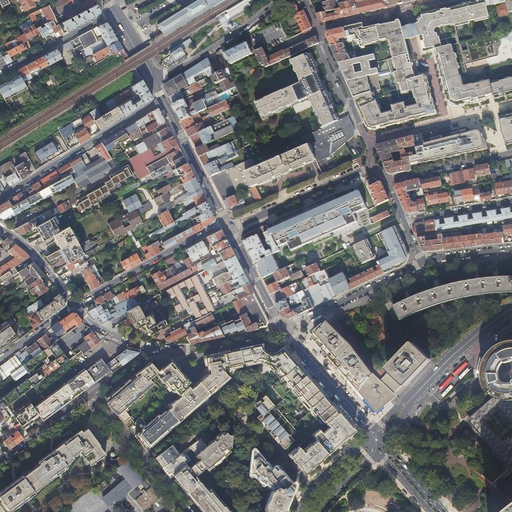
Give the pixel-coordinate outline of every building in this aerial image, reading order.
[(2,6),(10,3),(8,0),(0,0),(0,2),(3,8),(2,6)] [(20,0),(22,2),(24,6),(25,10),(26,11),(38,6),(36,2),(38,1),(37,0),(20,0)] [(59,0),(55,2),(59,12),(83,0),(59,0)] [(95,0),(92,0),(88,2),(65,14),(66,18),(68,20),(98,4),(96,1),(95,0)] [(195,0),(194,1),(191,2),(188,4),(157,23),(162,32),(207,4),(209,3),(210,3),(211,2),(212,2),(214,0),(195,0)] [(209,3),(207,4),(162,32),(164,35),(221,0),(214,0),(212,2),(211,2),(210,3),(209,3)] [(251,5),(249,2),(251,0),(244,0),(227,11),(228,14),(226,15),(228,19),(231,17),(237,13),(241,11),(251,5)] [(336,9),(341,8),(340,7),(336,8),(334,0),(333,0),(328,2),(324,3),(326,12),(328,11),(336,9)] [(343,18),(359,14),(355,0),(354,0),(339,3),(340,7),(341,8),(343,18)] [(355,0),(359,14),(388,7),(388,6),(413,0),(414,1),(417,0),(355,0)] [(459,0),(450,2),(451,8),(454,23),(459,22),(460,22),(470,20),(470,18),(475,16),(475,18),(490,15),(487,6),(485,0),(459,0)] [(285,15),(286,18),(293,16),(292,14),(299,10),(295,1),(287,4),(291,12),(285,15)] [(101,10),(98,4),(68,20),(63,23),(67,31),(100,13),(101,11),(101,10)] [(499,16),(509,14),(508,12),(507,4),(500,6),(500,4),(496,5),(499,16)] [(54,19),(56,18),(49,5),(29,14),(33,21),(37,19),(35,15),(43,11),(48,22),(51,21),(54,19)] [(323,22),(343,18),(341,8),(336,9),(336,12),(335,13),(329,15),(328,11),(326,12),(317,14),(320,20),(323,22)] [(424,52),(435,49),(443,47),(440,34),(435,32),(437,27),(454,23),(451,8),(422,14),(423,16),(421,17),(419,19),(418,21),(419,23),(417,24),(420,36),(424,52)] [(303,32),(312,28),(304,10),(295,15),(303,32)] [(66,18),(65,14),(56,18),(54,19),(56,23),(66,18)] [(55,27),(51,21),(48,22),(46,23),(45,24),(46,26),(50,34),(54,32),(52,28),(55,27)] [(391,47),(393,57),(408,53),(405,40),(402,28),(401,21),(395,23),(395,22),(381,25),(380,24),(364,28),(362,23),(344,27),(347,37),(357,35),(357,39),(359,38),(361,46),(366,45),(366,44),(372,43),(372,42),(381,40),(380,39),(386,38),(390,40),(391,47)] [(108,46),(119,40),(109,23),(105,22),(97,26),(101,34),(102,36),(108,46)] [(262,30),(259,23),(246,32),(248,36),(262,30)] [(462,76),(463,80),(469,78),(466,64),(499,55),(498,52),(501,45),(499,34),(494,35),(459,43),(454,23),(437,27),(435,32),(440,34),(443,47),(453,45),(455,54),(457,54),(460,70),(459,70),(460,77),(462,76)] [(41,33),(39,29),(38,27),(36,28),(34,24),(29,26),(31,30),(31,31),(34,36),(41,33)] [(57,37),(64,33),(60,24),(55,27),(52,28),(54,32),(57,37)] [(409,26),(402,28),(405,40),(412,38),(420,36),(417,24),(409,26)] [(31,30),(29,26),(22,29),(24,34),(27,39),(34,36),(31,31),(31,30)] [(50,34),(46,26),(39,29),(41,33),(43,38),(50,34)] [(108,46),(102,36),(99,38),(98,37),(96,38),(95,37),(101,34),(97,26),(78,37),(78,38),(76,39),(76,38),(73,39),(77,47),(80,52),(77,54),(70,41),(64,44),(74,64),(93,54),(108,46)] [(326,35),(331,46),(341,44),(340,40),(347,38),(347,37),(344,27),(327,31),(326,35)] [(27,39),(24,34),(22,35),(20,36),(11,41),(13,44),(17,42),(18,45),(24,42),(27,48),(29,52),(33,50),(27,39)] [(288,57),(319,43),(316,36),(307,40),(284,51),(283,50),(267,58),(263,48),(255,51),(261,65),(263,65),(265,64),(266,67),(288,57)] [(73,39),(70,41),(77,54),(80,52),(77,47),(73,39)] [(110,50),(112,55),(120,50),(123,48),(119,40),(108,46),(93,54),(97,61),(109,54),(107,51),(110,50)] [(231,64),(252,53),(247,41),(225,52),(231,64)] [(2,54),(7,64),(14,60),(13,59),(12,59),(11,57),(27,48),(24,42),(18,45),(2,54)] [(331,46),(339,63),(351,60),(348,53),(347,54),(344,47),(345,47),(344,43),(341,44),(331,46)] [(464,82),(463,80),(462,76),(460,77),(459,70),(460,70),(457,54),(455,54),(453,45),(443,47),(435,49),(449,101),(450,100),(451,104),(454,105),(457,104),(458,106),(495,96),(491,83),(491,80),(474,84),(468,85),(467,87),(465,87),(463,86),(463,84),(464,82)] [(164,60),(161,62),(162,63),(164,64),(165,65),(167,65),(170,65),(172,65),(174,64),(186,56),(180,46),(170,53),(174,59),(172,61),(168,62),(167,61),(164,60)] [(26,65),(31,74),(48,65),(63,58),(57,48),(26,65)] [(123,48),(120,50),(123,54),(122,54),(125,60),(129,58),(126,53),(123,48)] [(223,59),(224,62),(227,68),(228,68),(229,67),(226,60),(226,58),(222,49),(219,51),(223,59)] [(227,68),(224,62),(223,63),(221,60),(223,59),(219,51),(216,53),(219,58),(210,62),(208,58),(183,73),(190,86),(207,78),(212,75),(223,70),(227,68)] [(321,127),(321,128),(338,120),(307,53),(290,61),(300,83),(283,90),(264,99),(265,99),(255,104),(262,119),(309,97),(313,106),(323,127),(321,127)] [(414,78),(408,53),(393,57),(389,58),(392,70),(394,72),(395,75),(399,92),(412,89),(415,97),(430,94),(425,75),(414,78)] [(375,55),(356,59),(354,60),(351,60),(339,63),(347,81),(367,76),(379,73),(378,68),(371,70),(369,61),(376,59),(375,55)] [(21,77),(23,79),(24,80),(32,76),(31,74),(26,65),(17,70),(21,77)] [(143,79),(136,68),(132,71),(135,76),(138,82),(143,79)] [(228,68),(227,68),(223,70),(227,79),(228,78),(230,77),(231,76),(228,68)] [(227,79),(223,70),(212,75),(216,84),(219,82),(227,79)] [(55,83),(56,86),(59,84),(53,73),(49,76),(53,84),(55,83)] [(379,73),(367,76),(371,92),(373,92),(381,90),(378,80),(380,80),(379,75),(379,73)] [(188,85),(182,74),(176,78),(165,85),(165,86),(165,88),(169,96),(181,91),(180,89),(188,85)] [(206,99),(236,86),(234,82),(232,76),(231,76),(230,77),(233,82),(230,84),(228,78),(227,79),(219,82),(222,88),(205,96),(204,95),(198,98),(198,96),(186,102),(185,99),(173,104),(174,106),(177,111),(203,99),(205,98),(206,99)] [(367,76),(347,81),(354,97),(371,92),(367,76)] [(11,84),(18,96),(23,93),(22,92),(28,89),(23,79),(21,77),(13,82),(13,83),(11,84)] [(505,79),(491,83),(495,96),(495,98),(511,93),(511,77),(509,78),(510,79),(505,80),(505,79)] [(209,82),(207,78),(190,86),(181,91),(169,96),(171,100),(173,104),(185,99),(183,95),(190,91),(192,94),(202,88),(201,86),(209,82)] [(151,98),(152,96),(149,92),(145,84),(143,79),(138,82),(112,98),(118,107),(124,116),(132,111),(150,100),(151,98)] [(0,89),(1,91),(6,101),(11,98),(12,100),(18,96),(11,84),(8,85),(0,89)] [(412,89),(399,92),(401,101),(415,97),(412,89)] [(354,97),(366,123),(369,123),(370,126),(372,127),(375,126),(375,128),(429,115),(429,114),(434,113),(433,110),(430,94),(415,97),(416,104),(405,107),(403,102),(391,105),(392,110),(381,113),(373,92),(371,92),(354,97)] [(95,121),(118,107),(112,98),(89,112),(94,120),(95,121)] [(179,116),(182,121),(198,113),(196,109),(193,111),(192,109),(205,103),(203,99),(177,111),(179,116)] [(189,134),(190,137),(206,129),(203,123),(204,122),(210,119),(209,118),(230,108),(226,100),(204,110),(207,115),(202,118),(199,112),(198,113),(182,121),(182,122),(187,131),(189,134)] [(124,116),(118,107),(95,121),(101,130),(113,123),(124,116)] [(135,122),(138,127),(127,134),(129,137),(131,141),(160,125),(163,129),(168,126),(167,124),(165,122),(163,118),(160,111),(158,108),(146,115),(137,121),(135,122)] [(248,118),(250,124),(257,120),(252,108),(246,111),(248,118)] [(89,112),(80,118),(81,121),(89,116),(92,121),(94,120),(89,112)] [(245,119),(242,113),(234,116),(237,122),(245,119)] [(511,114),(500,117),(503,130),(504,131),(503,132),(507,144),(511,143),(511,114)] [(309,144),(316,159),(317,162),(329,156),(330,155),(331,154),(350,139),(352,137),(353,135),(354,134),(355,133),(355,131),(355,130),(355,128),(349,115),(338,120),(321,128),(312,133),(316,141),(309,144)] [(81,121),(86,128),(88,127),(94,124),(92,121),(89,116),(81,121)] [(59,131),(66,144),(69,142),(66,137),(76,131),(77,132),(78,133),(74,135),(75,136),(74,137),(77,141),(78,140),(80,143),(82,142),(90,137),(86,128),(81,121),(80,118),(59,131)] [(214,125),(211,127),(214,133),(232,125),(229,118),(216,125),(214,125)] [(138,127),(135,122),(134,123),(124,129),(127,134),(138,127)] [(213,141),(238,129),(236,123),(232,125),(214,133),(211,127),(206,129),(190,137),(195,146),(196,149),(207,144),(213,141)] [(157,144),(173,136),(170,131),(168,126),(163,129),(154,134),(142,140),(143,142),(147,149),(151,147),(157,144)] [(119,141),(120,142),(129,137),(127,134),(124,129),(102,142),(107,151),(115,145),(115,144),(119,141)] [(463,130),(460,131),(463,143),(418,154),(408,157),(410,165),(431,161),(444,158),(448,157),(449,155),(455,154),(455,155),(460,154),(459,153),(461,153),(462,152),(464,154),(487,148),(485,138),(483,139),(483,136),(482,133),(477,130),(468,132),(467,129),(463,130)] [(463,143),(460,131),(421,141),(422,142),(416,143),(417,148),(418,151),(418,154),(463,143)] [(415,142),(413,135),(398,139),(401,151),(401,154),(403,158),(408,157),(418,154),(418,151),(408,154),(406,153),(406,150),(405,150),(404,148),(410,147),(415,146),(415,148),(417,148),(416,143),(415,142)] [(161,153),(177,144),(175,140),(173,137),(173,136),(157,144),(161,153)] [(298,139),(264,155),(266,163),(301,146),(298,139)] [(401,151),(398,139),(379,144),(377,147),(384,163),(394,160),(402,159),(403,158),(401,154),(399,154),(400,157),(395,159),(394,160),(391,153),(391,152),(392,152),(396,151),(396,152),(401,151)] [(239,143),(237,140),(220,147),(200,157),(202,159),(204,165),(205,166),(211,163),(209,160),(233,148),(232,146),(239,143)] [(58,151),(52,141),(34,152),(40,162),(58,151)] [(116,166),(112,159),(107,151),(102,142),(94,147),(101,158),(91,164),(84,153),(80,156),(82,160),(72,166),(75,172),(71,174),(74,180),(78,187),(81,186),(82,187),(83,187),(83,188),(105,176),(103,173),(116,166)] [(139,154),(147,149),(143,142),(135,147),(139,154)] [(149,174),(183,156),(181,152),(178,146),(177,144),(161,153),(156,156),(151,147),(147,149),(139,154),(129,159),(140,179),(149,174)] [(200,157),(220,147),(218,144),(210,147),(210,148),(211,149),(209,149),(207,144),(196,149),(197,150),(200,157)] [(255,186),(316,159),(309,144),(267,163),(257,168),(245,173),(252,188),(255,186)] [(29,158),(25,152),(14,159),(18,165),(14,167),(22,179),(27,175),(30,174),(23,162),(29,158)] [(70,162),(72,166),(82,160),(80,156),(74,159),(70,162)] [(163,175),(187,162),(185,159),(183,156),(149,174),(153,181),(163,175)] [(392,175),(412,170),(410,165),(408,157),(403,158),(402,159),(403,161),(395,162),(394,160),(384,163),(388,173),(392,175)] [(250,188),(252,188),(245,173),(257,168),(252,158),(234,166),(227,169),(232,179),(238,194),(239,193),(250,188)] [(14,166),(11,160),(0,167),(0,169),(3,175),(10,186),(17,182),(19,181),(14,173),(12,174),(7,177),(5,174),(6,173),(4,171),(9,169),(14,166)] [(227,169),(234,166),(233,162),(219,169),(217,164),(219,163),(217,160),(211,163),(205,166),(206,167),(207,169),(210,176),(213,175),(226,169),(226,170),(227,169)] [(70,174),(71,174),(75,172),(72,166),(70,162),(67,164),(57,170),(63,178),(68,175),(67,173),(69,172),(70,174)] [(187,162),(163,175),(166,180),(172,176),(173,175),(172,173),(175,171),(177,175),(178,174),(180,173),(181,175),(179,176),(183,183),(194,177),(192,173),(190,169),(188,165),(187,162)] [(489,163),(475,166),(478,177),(491,174),(489,163)] [(79,212),(111,194),(109,191),(116,187),(114,184),(133,174),(128,165),(121,168),(121,169),(109,175),(110,179),(104,182),(105,185),(76,200),(76,202),(74,203),(79,212)] [(20,180),(22,179),(14,167),(14,166),(9,169),(12,174),(14,173),(19,181),(20,180)] [(473,169),(462,171),(464,181),(475,178),(473,169)] [(59,177),(56,171),(41,180),(44,186),(49,183),(50,185),(58,181),(56,179),(59,177)] [(464,181),(462,171),(452,173),(453,178),(450,179),(452,185),(465,182),(464,181)] [(12,206),(0,212),(0,216),(5,219),(14,213),(15,214),(31,205),(30,205),(43,198),(53,193),(52,191),(55,189),(56,191),(69,184),(68,184),(74,180),(71,174),(70,174),(68,175),(63,178),(58,181),(50,185),(46,187),(45,188),(43,189),(35,193),(31,196),(27,198),(12,206)] [(440,176),(421,181),(422,189),(442,184),(440,176)] [(153,199),(156,205),(170,198),(169,197),(180,191),(186,188),(187,192),(186,193),(184,194),(184,195),(174,200),(177,205),(181,203),(202,192),(200,188),(198,184),(194,177),(183,183),(181,184),(175,187),(153,199)] [(372,197),(376,206),(389,200),(381,181),(373,178),(367,181),(371,191),(372,190),(375,195),(372,197)] [(420,178),(406,182),(408,191),(410,191),(419,189),(419,191),(417,192),(417,193),(411,194),(412,197),(414,196),(416,196),(424,194),(422,189),(421,181),(420,178)] [(33,190),(35,193),(43,189),(38,182),(31,186),(33,190)] [(411,213),(418,212),(418,210),(417,202),(414,202),(411,201),(409,195),(408,194),(408,191),(406,182),(396,184),(396,185),(395,187),(406,212),(411,213)] [(495,195),(505,193),(504,183),(493,185),(495,195)] [(153,199),(175,187),(174,185),(170,187),(168,184),(151,194),(153,199)] [(252,188),(250,188),(257,202),(262,199),(255,186),(252,188)] [(473,189),(461,190),(463,201),(474,199),(473,191),(473,189)] [(463,201),(461,190),(454,192),(455,202),(463,201)] [(473,191),(474,199),(477,198),(478,201),(482,200),(481,194),(480,190),(473,191)] [(8,200),(12,206),(27,198),(23,191),(13,197),(8,200)] [(280,246),(288,242),(292,250),(313,241),(332,233),(358,222),(354,214),(367,208),(359,191),(269,230),(271,234),(274,233),(280,246)] [(430,204),(440,203),(439,194),(438,191),(433,192),(434,195),(430,196),(430,195),(428,195),(430,204)] [(197,206),(206,201),(205,199),(204,196),(203,193),(202,192),(181,203),(183,206),(185,205),(185,206),(190,203),(189,203),(194,201),(197,206)] [(482,201),(492,199),(491,192),(481,194),(482,200),(482,201)] [(239,193),(238,194),(223,201),(226,206),(227,209),(231,210),(234,212),(246,207),(239,193)] [(439,194),(440,203),(449,201),(448,193),(439,194)] [(123,201),(129,212),(139,206),(133,195),(123,201)] [(418,210),(426,208),(424,198),(416,200),(417,202),(418,210)] [(0,212),(12,206),(8,200),(4,203),(0,205),(0,212)] [(201,214),(210,209),(208,204),(206,201),(197,206),(182,214),(183,216),(181,217),(178,219),(179,220),(180,220),(181,221),(199,211),(201,214)] [(61,213),(72,207),(71,205),(70,204),(67,206),(65,202),(57,206),(61,213)] [(108,223),(116,237),(143,223),(138,215),(150,208),(147,202),(139,206),(129,212),(108,223)] [(511,211),(511,212),(511,206),(501,208),(502,213),(498,214),(497,209),(487,210),(488,215),(484,216),(483,211),(474,213),(474,218),(470,219),(469,214),(460,215),(461,220),(456,221),(455,216),(446,217),(447,223),(442,223),(441,218),(434,219),(436,231),(511,217),(511,211)] [(36,227),(53,217),(55,216),(51,209),(13,230),(17,233),(18,233),(19,234),(20,235),(31,229),(29,226),(33,224),(35,227),(36,227)] [(200,220),(201,221),(214,215),(212,211),(210,209),(201,214),(199,215),(200,215),(197,216),(190,220),(176,227),(177,230),(188,224),(189,226),(200,220)] [(163,227),(174,221),(168,210),(157,215),(163,227)] [(387,211),(377,215),(379,221),(390,215),(388,211),(388,212),(387,211)] [(199,223),(192,227),(195,232),(199,230),(206,226),(205,225),(209,223),(209,224),(214,221),(215,219),(215,217),(214,215),(201,221),(199,222),(199,223)] [(40,242),(53,235),(54,235),(60,231),(57,225),(53,217),(36,227),(41,236),(36,239),(38,244),(40,242)] [(179,220),(178,219),(174,221),(163,227),(154,232),(156,236),(168,230),(178,224),(177,223),(181,221),(180,220),(179,220)] [(436,231),(434,219),(426,221),(427,225),(413,228),(417,238),(425,237),(437,235),(436,231)] [(244,241),(262,232),(263,232),(264,232),(269,230),(267,224),(255,230),(245,234),(245,237),(244,241)] [(505,235),(511,233),(511,232),(511,224),(502,225),(503,231),(505,231),(505,235)] [(53,235),(60,249),(61,249),(67,246),(69,251),(80,245),(70,226),(60,231),(54,235),(53,235)] [(409,255),(396,226),(382,232),(391,251),(390,252),(392,254),(391,255),(391,256),(379,261),(380,264),(385,273),(405,264),(406,263),(409,255)] [(195,232),(192,227),(173,237),(176,242),(176,243),(185,237),(195,232)] [(495,244),(504,243),(503,232),(485,234),(484,232),(486,232),(486,228),(482,228),(483,234),(484,245),(495,244)] [(219,252),(230,246),(227,240),(223,234),(221,229),(207,237),(211,245),(211,246),(212,246),(214,250),(216,248),(219,252)] [(261,256),(266,254),(267,256),(272,254),(280,251),(271,234),(269,230),(264,232),(263,232),(262,232),(244,241),(255,262),(262,259),(261,256)] [(464,247),(484,245),(483,234),(480,234),(480,232),(477,233),(477,235),(463,236),(464,247)] [(313,241),(316,246),(334,238),(332,233),(313,241)] [(426,252),(444,250),(443,239),(443,234),(439,235),(439,239),(426,241),(425,237),(417,238),(423,250),(426,252)] [(455,248),(464,247),(463,236),(459,237),(459,235),(457,235),(457,237),(453,237),(453,235),(450,236),(450,238),(443,239),(444,250),(455,248)] [(176,242),(173,237),(162,242),(165,247),(164,248),(164,249),(176,242)] [(5,246),(12,241),(7,238),(3,241),(0,242),(0,256),(1,256),(0,255),(0,249),(2,247),(2,248),(5,246)] [(148,258),(160,251),(157,245),(159,244),(157,240),(146,246),(149,252),(144,254),(147,259),(148,258)] [(209,252),(202,240),(194,244),(186,249),(190,256),(193,261),(200,257),(198,255),(200,254),(200,255),(201,254),(202,256),(209,252)] [(366,240),(354,245),(363,264),(375,258),(366,240)] [(14,267),(30,257),(26,252),(19,247),(15,244),(9,250),(10,251),(9,252),(12,256),(13,255),(15,257),(14,257),(0,266),(0,276),(11,269),(14,267)] [(60,249),(46,257),(49,261),(56,258),(55,257),(61,254),(63,258),(66,264),(78,258),(85,254),(80,245),(69,251),(67,246),(61,249),(60,249)] [(205,270),(211,267),(234,255),(233,251),(231,248),(230,246),(219,252),(221,256),(219,256),(214,259),(213,259),(209,261),(201,265),(204,270),(205,270)] [(204,260),(216,253),(214,250),(211,251),(212,252),(202,257),(204,260)] [(133,266),(141,262),(140,260),(136,253),(129,257),(133,266)] [(280,270),(272,254),(267,256),(262,259),(255,262),(263,278),(274,273),(280,270)] [(178,262),(174,255),(165,261),(168,267),(178,262)] [(211,281),(209,282),(208,281),(202,284),(206,292),(219,285),(244,273),(241,268),(239,263),(236,257),(234,255),(211,267),(213,272),(214,272),(216,276),(211,279),(211,281)] [(195,265),(193,261),(190,256),(184,260),(187,265),(183,267),(181,269),(182,271),(195,265)] [(126,270),(133,266),(129,257),(121,262),(124,268),(126,270)] [(66,265),(64,266),(65,268),(66,269),(67,268),(69,271),(75,267),(81,264),(78,258),(66,264),(66,265)] [(24,281),(27,286),(30,284),(35,280),(33,277),(35,276),(37,279),(39,278),(44,274),(37,266),(33,261),(27,265),(30,269),(28,270),(26,266),(17,272),(14,274),(7,279),(3,281),(5,285),(13,280),(13,279),(19,274),(21,277),(28,272),(29,273),(30,272),(31,274),(30,275),(31,276),(24,281)] [(85,262),(81,264),(75,267),(75,268),(78,273),(81,272),(89,267),(85,262)] [(321,271),(317,263),(306,268),(310,276),(315,274),(321,271)] [(198,269),(195,264),(195,265),(182,271),(173,276),(167,279),(165,280),(157,284),(149,288),(147,290),(149,292),(159,287),(160,289),(198,269)] [(360,274),(350,278),(351,282),(349,283),(352,289),(385,273),(380,264),(377,266),(379,270),(375,272),(373,267),(368,270),(369,272),(366,273),(365,271),(362,273),(363,275),(361,276),(360,274)] [(293,271),(290,265),(280,270),(274,273),(278,281),(278,282),(281,281),(283,280),(290,277),(290,276),(299,272),(300,271),(302,270),(301,267),(293,271)] [(84,278),(94,272),(90,266),(89,267),(81,272),(84,278)] [(0,276),(0,283),(2,282),(3,281),(7,279),(14,274),(11,269),(0,276)] [(152,275),(157,284),(165,280),(164,279),(166,278),(167,279),(173,276),(169,269),(161,273),(160,271),(152,275)] [(294,305),(289,307),(290,309),(292,309),(295,316),(314,307),(314,306),(323,302),(323,303),(337,296),(330,281),(324,269),(321,271),(315,274),(316,276),(318,281),(319,283),(317,284),(314,285),(307,289),(298,293),(302,301),(297,303),(294,305)] [(197,274),(200,281),(208,276),(205,270),(204,270),(197,274)] [(96,276),(94,272),(84,278),(85,279),(87,284),(100,277),(99,274),(96,276)] [(300,275),(299,272),(290,276),(290,277),(291,280),(300,275)] [(249,282),(247,280),(246,277),(244,273),(219,285),(224,294),(227,293),(236,288),(240,286),(249,282)] [(142,285),(145,291),(147,290),(149,288),(146,282),(146,283),(141,274),(138,275),(142,285)] [(189,307),(192,312),(193,312),(197,319),(211,312),(215,310),(206,292),(202,284),(200,281),(197,274),(166,290),(170,297),(176,293),(181,303),(175,306),(178,312),(187,308),(189,307)] [(315,274),(310,276),(303,279),(307,289),(314,285),(311,278),(316,276),(315,274)] [(330,281),(337,296),(352,289),(349,283),(345,274),(341,275),(341,274),(333,278),(333,279),(330,281)] [(88,286),(91,290),(104,282),(101,276),(100,277),(87,284),(88,286)] [(394,306),(401,320),(404,318),(408,316),(412,314),(416,313),(420,311),(424,309),(428,308),(432,306),(436,305),(440,303),(445,302),(449,301),(453,300),(461,298),(466,297),(475,295),(485,294),(499,292),(511,291),(511,276),(506,277),(496,277),(487,278),(477,279),(469,280),(462,282),(458,283),(454,283),(450,284),(447,285),(443,286),(439,287),(435,289),(431,290),(426,292),(421,294),(417,295),(412,297),(407,299),(403,301),(398,304),(394,306)] [(36,292),(39,296),(48,290),(43,283),(39,278),(37,279),(35,280),(30,284),(32,288),(30,290),(33,294),(36,292)] [(278,282),(278,281),(267,286),(272,294),(282,289),(278,282)] [(227,293),(231,302),(232,302),(254,292),(251,287),(249,282),(240,286),(243,292),(239,294),(236,288),(227,293)] [(282,289),(272,294),(274,298),(275,302),(285,297),(285,299),(294,295),(292,290),(295,288),(294,284),(282,289)] [(127,300),(134,297),(145,291),(142,285),(138,287),(138,286),(129,291),(124,294),(126,297),(127,300)] [(102,295),(106,301),(110,299),(114,297),(113,295),(110,291),(102,295)] [(113,304),(126,297),(124,294),(123,292),(121,293),(114,297),(110,299),(113,304)] [(270,323),(257,298),(254,292),(232,302),(239,315),(245,312),(248,311),(253,322),(255,321),(256,322),(259,328),(261,328),(268,326),(269,324),(270,323)] [(66,301),(60,294),(58,295),(48,301),(49,303),(48,304),(47,304),(46,305),(46,306),(37,312),(42,320),(43,321),(55,312),(65,304),(66,301)] [(100,304),(100,305),(106,301),(102,295),(94,300),(96,304),(97,306),(100,304)] [(137,303),(134,297),(127,300),(131,308),(137,305),(139,304),(142,303),(141,301),(137,303)] [(43,305),(39,299),(26,308),(30,314),(28,314),(28,316),(29,318),(31,318),(33,317),(37,323),(40,321),(35,314),(35,313),(33,311),(35,310),(43,305)] [(151,303),(149,299),(142,303),(139,304),(141,308),(151,303)] [(286,299),(276,303),(278,307),(281,311),(289,307),(294,305),(291,300),(288,302),(286,299)] [(102,324),(126,311),(131,308),(127,300),(114,307),(116,312),(110,315),(107,309),(103,311),(100,305),(100,304),(97,306),(96,306),(95,307),(88,311),(93,318),(100,322),(102,324)] [(143,338),(168,325),(155,301),(151,303),(141,308),(139,309),(137,305),(131,308),(126,311),(128,315),(129,314),(131,318),(132,321),(136,328),(137,327),(143,338)] [(290,309),(289,307),(281,311),(283,317),(290,319),(295,316),(292,309),(290,309)] [(82,322),(83,321),(76,313),(72,312),(66,317),(59,322),(65,330),(74,323),(76,326),(82,322)] [(215,319),(211,312),(197,319),(191,322),(195,329),(215,319)] [(245,312),(239,315),(239,316),(240,318),(247,331),(248,331),(259,328),(256,322),(251,324),(245,312)] [(16,323),(12,317),(6,321),(7,322),(10,326),(14,324),(16,323)] [(247,331),(240,318),(233,321),(239,333),(247,331)] [(233,321),(232,319),(226,322),(225,322),(231,334),(239,333),(233,321)] [(225,320),(224,320),(217,323),(218,325),(223,336),(231,334),(225,322),(225,320)] [(395,392),(403,384),(390,371),(381,381),(374,374),(374,373),(353,345),(328,320),(315,331),(315,332),(312,334),(377,408),(395,392)] [(0,350),(1,349),(2,349),(3,348),(11,342),(12,343),(18,339),(10,326),(7,322),(0,327),(0,350)] [(196,331),(195,329),(191,322),(183,326),(183,327),(184,328),(186,331),(190,329),(191,332),(187,334),(188,336),(186,337),(190,343),(201,341),(196,331)] [(10,326),(18,339),(20,337),(22,336),(14,324),(10,326)] [(61,331),(55,324),(51,327),(51,328),(56,335),(61,331)] [(223,336),(218,325),(203,332),(202,330),(198,332),(197,330),(196,331),(201,341),(205,340),(223,336)] [(181,329),(180,327),(170,333),(171,335),(165,338),(167,341),(170,342),(187,333),(186,331),(184,328),(181,329)] [(77,358),(99,342),(92,331),(84,337),(86,340),(72,351),(75,355),(77,358)] [(44,349),(55,341),(61,337),(60,334),(53,339),(52,337),(49,340),(45,334),(35,341),(35,342),(39,347),(40,348),(42,347),(44,349)] [(511,341),(511,334),(501,342),(502,343),(506,341),(511,341)] [(0,410),(24,393),(68,360),(55,341),(44,349),(42,351),(39,353),(27,362),(10,374),(15,380),(51,355),(54,360),(49,364),(47,362),(29,375),(30,377),(0,399),(0,410)] [(511,341),(506,341),(502,343),(496,346),(491,350),(487,355),(486,357),(483,362),(482,366),(482,372),(482,379),(484,385),(487,390),(490,389),(491,389),(488,392),(492,395),(493,396),(494,397),(499,398),(506,400),(511,399),(511,341)] [(39,347),(35,342),(31,345),(27,348),(26,346),(24,347),(26,349),(26,350),(29,354),(39,347)] [(390,371),(403,384),(405,386),(406,386),(431,360),(431,359),(414,342),(413,342),(412,342),(388,368),(387,368),(387,369),(388,369),(390,371)] [(262,362),(266,350),(265,349),(264,348),(263,347),(262,343),(240,347),(240,349),(244,367),(244,368),(258,365),(259,361),(262,362)] [(39,353),(42,351),(40,348),(39,347),(29,354),(26,350),(26,349),(24,347),(22,348),(25,351),(29,356),(31,354),(33,356),(39,352),(39,353)] [(106,364),(111,371),(112,373),(121,366),(116,359),(117,358),(122,365),(139,353),(139,349),(129,347),(126,349),(111,360),(106,364)] [(272,352),(268,364),(271,365),(270,367),(272,370),(280,378),(296,364),(282,347),(280,350),(277,352),(275,352),(273,352),(272,352)] [(222,384),(241,368),(244,367),(240,349),(230,351),(230,350),(205,355),(208,370),(209,373),(207,374),(218,385),(221,382),(222,384)] [(267,351),(266,350),(262,362),(266,363),(268,364),(272,352),(270,352),(268,352),(267,351)] [(0,375),(3,379),(10,374),(27,362),(25,359),(29,356),(25,351),(19,355),(17,352),(16,353),(14,354),(15,355),(6,362),(0,365),(0,375)] [(44,421),(111,371),(106,364),(102,358),(86,370),(85,369),(34,407),(44,421)] [(178,420),(210,392),(200,381),(192,388),(187,384),(190,381),(182,372),(181,373),(178,369),(179,368),(174,363),(174,364),(171,361),(159,372),(158,370),(149,378),(152,381),(158,388),(159,389),(154,393),(160,399),(178,420)] [(151,362),(148,365),(147,365),(104,397),(108,401),(106,402),(117,415),(118,415),(123,421),(122,421),(123,422),(130,417),(129,415),(128,414),(127,416),(124,412),(125,410),(128,408),(126,406),(128,404),(131,401),(134,399),(137,397),(138,395),(140,397),(143,394),(142,392),(144,391),(145,389),(147,387),(146,386),(152,381),(149,378),(158,370),(151,362)] [(311,435),(315,439),(326,451),(329,449),(332,447),(354,428),(296,364),(280,378),(324,428),(321,432),(318,428),(311,435)] [(214,388),(218,385),(207,374),(204,377),(200,381),(210,392),(214,388)] [(294,439),(285,448),(290,453),(299,445),(303,449),(315,439),(311,435),(318,428),(321,432),(324,428),(280,378),(271,386),(283,399),(275,406),(296,430),(291,435),(294,439)] [(296,430),(275,406),(265,395),(256,403),(258,405),(255,407),(261,413),(257,417),(284,448),(285,448),(294,439),(291,435),(296,430)] [(499,398),(494,397),(464,421),(508,471),(511,476),(511,399),(506,400),(499,398)] [(173,425),(178,420),(160,399),(135,422),(130,417),(123,422),(144,446),(145,446),(146,447),(155,439),(156,440),(168,430),(167,429),(172,424),(173,425)] [(14,421),(7,424),(10,429),(16,426),(14,421)] [(0,511),(4,511),(8,509),(10,511),(34,492),(34,491),(67,466),(65,464),(73,457),(80,452),(84,458),(85,457),(91,465),(104,455),(98,447),(99,446),(86,429),(82,432),(81,430),(38,462),(40,464),(23,477),(22,476),(0,492),(0,511)] [(17,444),(24,439),(18,431),(11,436),(12,438),(17,444)] [(221,433),(206,446),(204,448),(196,454),(191,459),(200,471),(206,465),(208,467),(229,449),(228,448),(229,447),(231,447),(232,434),(229,434),(226,431),(222,434),(221,433)] [(16,444),(17,444),(12,438),(10,440),(8,438),(4,441),(10,449),(16,444)] [(164,466),(163,467),(166,470),(165,470),(167,473),(170,471),(172,475),(189,461),(184,454),(191,448),(196,454),(204,448),(206,446),(201,438),(180,454),(164,466)] [(326,451),(315,439),(303,449),(299,445),(290,453),(289,454),(305,471),(327,452),(326,451)] [(180,454),(172,444),(156,456),(164,466),(180,454)] [(285,511),(286,511),(287,507),(290,496),(293,490),(296,485),(294,482),(280,467),(278,468),(275,465),(274,465),(272,463),(269,466),(263,459),(264,458),(254,448),(252,450),(250,473),(254,473),(264,484),(267,482),(270,485),(270,484),(274,489),(273,489),(271,493),(264,508),(266,509),(265,511),(285,511)] [(200,471),(191,459),(189,461),(172,475),(175,478),(174,480),(203,511),(232,511),(225,504),(223,506),(213,495),(211,489),(210,488),(207,490),(206,488),(195,475),(200,471)] [(117,502),(128,493),(143,480),(141,476),(128,460),(117,468),(122,473),(123,473),(126,477),(126,478),(103,498),(109,506),(115,500),(117,502)] [(143,511),(144,510),(151,505),(160,497),(157,493),(158,492),(146,478),(143,480),(128,493),(143,511)] [(263,488),(254,506),(260,509),(262,506),(269,491),(263,488)] [(262,506),(264,508),(271,493),(269,491),(262,506)]
